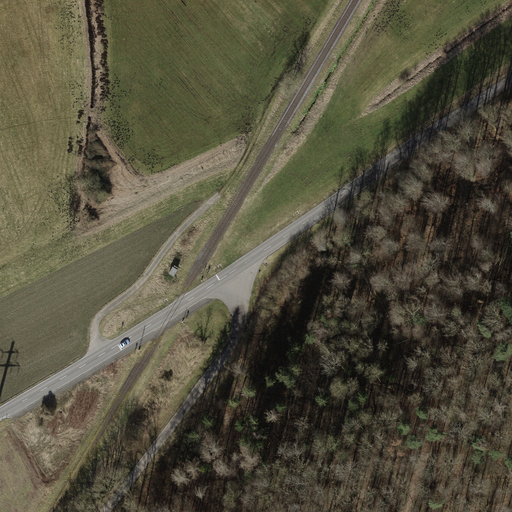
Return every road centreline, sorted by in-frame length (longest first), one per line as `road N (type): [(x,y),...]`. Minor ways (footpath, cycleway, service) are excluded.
road 1 (tertiary): [(0,415),(230,274),(511,82)]
road 2 (track): [(335,0),(239,170),(148,275),(97,320),(103,354)]
